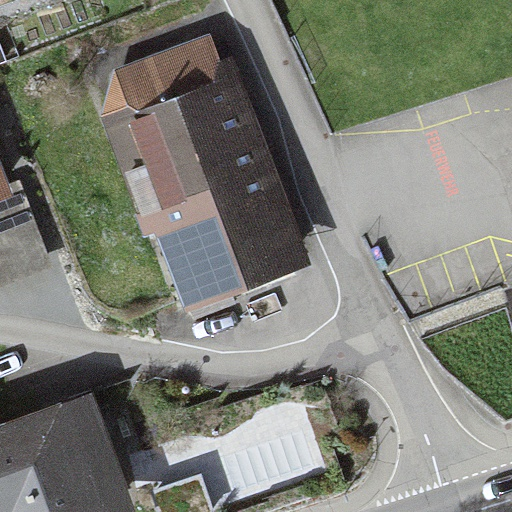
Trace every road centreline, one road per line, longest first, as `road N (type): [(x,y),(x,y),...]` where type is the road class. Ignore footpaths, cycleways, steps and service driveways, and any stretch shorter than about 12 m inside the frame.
road 1 (residential): [(0,316),(254,346),(384,336)]
road 2 (residential): [(233,0),(322,224),(384,336)]
road 3 (residential): [(384,336),(471,507)]
